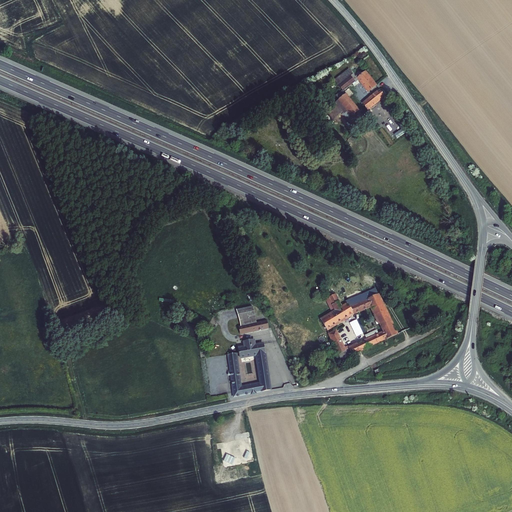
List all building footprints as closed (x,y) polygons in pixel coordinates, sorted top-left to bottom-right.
[(364,77),(362,75),(358,79),(370,93),(376,88),(366,75),(364,77)] [(351,79),(341,86),(346,94),(357,87),(351,79)] [(380,92),(364,105),(368,111),(384,99),(380,92)] [(362,116),(346,98),(340,103),(356,121),(362,116)] [(286,283),(273,286),(275,292),(287,288),(286,283)] [(379,297),(368,302),(366,298),(344,308),(337,295),(334,297),(332,296),(331,296),(339,311),(324,320),(329,330),(356,314),(371,308),(383,334),(350,350),(354,357),(363,352),(387,340),(387,341),(397,337),(379,297)] [(242,335),(267,329),(264,317),(239,322),(240,328),(238,328),(239,332),(241,331),(242,335)] [(347,351),(338,331),(331,334),(340,355),(347,351)] [(241,388),(236,355),(229,355),(234,399),(271,391),(267,366),(264,345),(255,346),(253,338),(245,340),(246,343),(238,344),(241,358),(256,356),(261,384),(241,388)] [(347,351),(340,355),(343,363),(354,357),(350,350),(347,351)] [(267,366),(271,391),(278,389),(274,365),(267,366)] [(235,438),(219,442),(220,448),(250,440),(248,429),(234,433),(235,438)] [(250,440),(220,448),(218,448),(219,452),(221,451),(225,466),(255,459),(250,440)]
